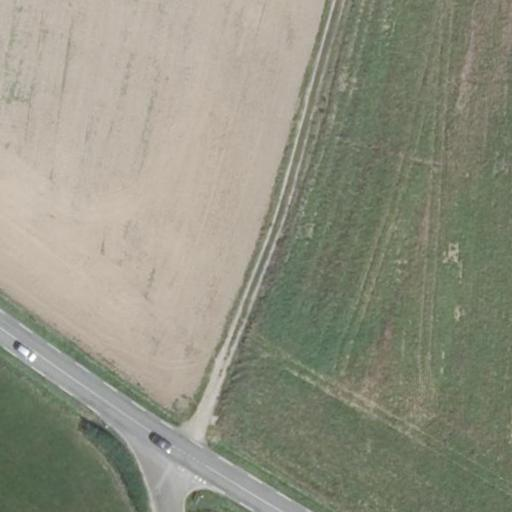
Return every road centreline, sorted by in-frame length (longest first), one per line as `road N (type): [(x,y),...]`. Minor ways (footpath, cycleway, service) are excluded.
road 1 (track): [(343,0),(332,79),(185,448)]
road 2 (tertiary): [(185,448),(0,319)]
road 3 (tertiary): [(288,511),(185,448)]
